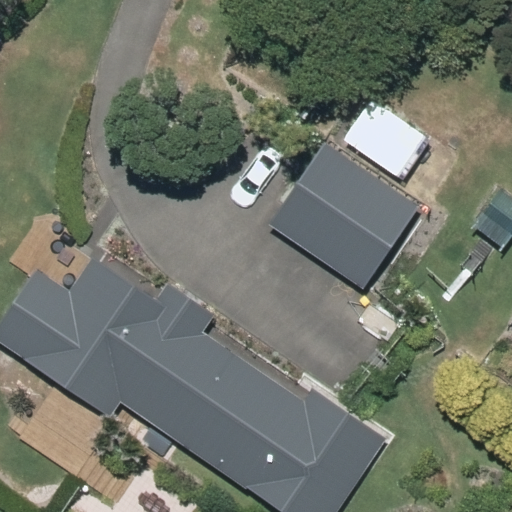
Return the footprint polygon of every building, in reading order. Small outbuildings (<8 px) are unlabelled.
[(443,144),(383,101),(354,141),(414,184),(443,144)] [(338,146),(283,227),(376,291),(431,210),(338,146)] [(511,195),(486,227),(511,248),(511,195)] [(35,361),(121,420),(133,404),(266,496),(324,412),(104,260),(35,361)] [(511,363),(500,378),(511,388),(511,363)]
